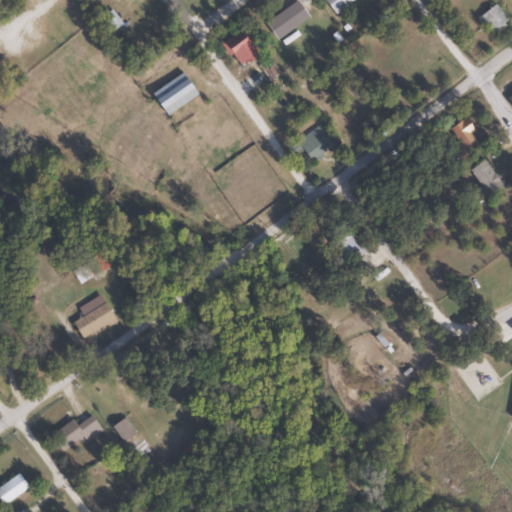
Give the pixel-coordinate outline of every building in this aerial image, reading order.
[(307,15),(294,0),(279,0),(275,4),(293,27),(307,15)] [(320,0),(333,16),(352,0),(320,0)] [(508,22),(494,4),(477,18),(492,36),(508,22)] [(223,38),(229,65),(253,60),(246,33),(223,38)] [(275,68),(263,57),(255,66),(267,77),(275,68)] [(163,116),(196,97),(183,73),(149,92),(163,116)] [(460,148),(476,137),(462,118),(447,129),(460,148)] [(293,144),(308,164),(332,145),(317,126),(293,144)] [(468,170),(484,196),(500,186),(483,160),(468,170)] [(511,201),(497,213),(507,226),(511,222),(511,201)] [(362,253),(353,231),(333,240),(343,261),(362,253)] [(69,321),(83,341),(114,320),(100,300),(69,321)] [(391,342),(381,329),(372,336),(382,349),(391,342)] [(82,437),(86,442),(101,431),(90,415),(75,425),(72,420),(50,435),(62,452),(82,437)] [(0,502),(1,505),(26,488),(17,474),(0,485),(0,502)]
